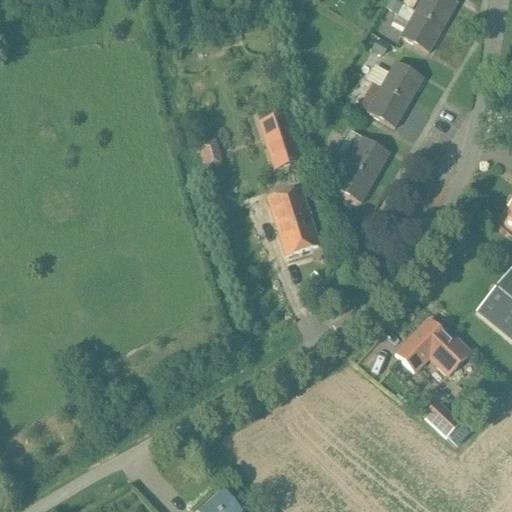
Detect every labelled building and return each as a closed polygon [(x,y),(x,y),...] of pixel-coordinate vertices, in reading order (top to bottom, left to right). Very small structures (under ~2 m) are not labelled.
[(445,0),(423,0),(415,15),(415,16),(443,32),(457,6),(445,0)] [(393,1),(386,11),(397,17),(403,7),(393,1)] [(443,32),(415,16),(400,42),(429,58),(443,32)] [(372,52),(382,57),(388,47),(378,41),(372,52)] [(381,92),(409,108),(424,82),(395,66),(389,77),(374,68),(366,83),(372,86),(372,87),(381,92)] [(366,118),(395,134),(409,108),(381,92),(366,118)] [(292,124),(269,130),(280,176),(304,170),(292,124)] [(347,168),(376,184),(390,159),(350,135),(336,160),(347,167),(347,168)] [(214,139),(198,144),(202,158),(218,154),(214,139)] [(320,163),(327,167),(332,158),(325,154),(320,163)] [(376,184),(347,168),(333,193),(361,209),(376,184)] [(319,249),(301,192),(268,202),(286,259),(319,249)] [(226,205),(218,208),(222,219),(230,217),(226,205)] [(511,271),(475,314),(511,345),(511,271)] [(472,356),(456,340),(450,345),(448,343),(449,342),(431,324),(396,359),(414,377),(427,364),(445,382),(472,356)] [(26,362),(29,383),(49,381),(46,359),(26,362)] [(460,427),(437,404),(422,420),(445,442),(446,441),(456,450),(469,436),(459,427),(460,427)] [(235,511),(223,498),(207,511),(235,511)]
